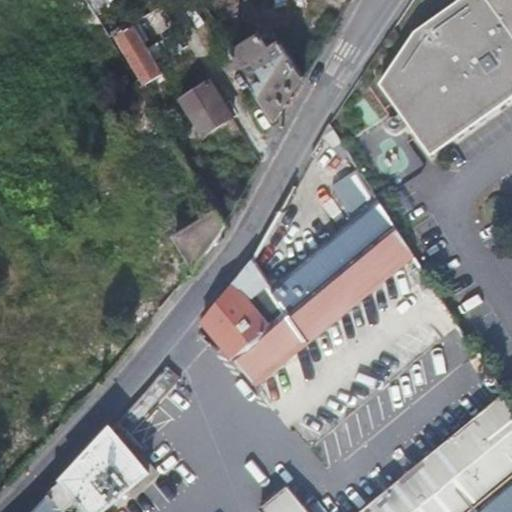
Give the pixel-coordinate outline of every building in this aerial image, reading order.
[(309,0),(275,0),(292,28),(317,14),(309,0)] [(377,87),(428,159),(511,98),(511,0),(458,0),(412,33),(377,87)] [(134,28),(112,41),(134,78),(156,65),(134,28)] [(252,90),(274,125),(304,77),(285,48),(276,31),(232,56),(243,73),(254,67),(259,75),(264,83),(252,90)] [(298,39),(285,48),(304,77),(312,63),(298,39)] [(254,67),(243,73),(252,90),(264,83),(259,75),(254,67)] [(179,104),(210,154),(241,136),(209,86),(179,104)] [(237,280),(204,322),(220,343),(253,386),(313,464),(254,510),(255,511),(511,511),(511,392),(481,339),(477,342),(406,221),(342,115),(318,155),(299,184),(278,219),(255,255),(237,280)] [(172,242),(192,273),(194,271),(207,254),(222,237),(225,229),(203,195),(182,222),(188,232),(172,242)] [(101,511),(149,473),(113,429),(80,464),(52,495),(34,511),(101,511)]
